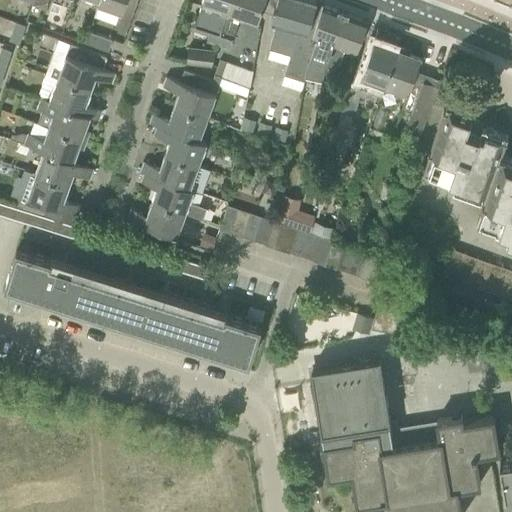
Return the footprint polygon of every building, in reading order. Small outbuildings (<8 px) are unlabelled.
[(33,0),(32,2),(48,8),(50,0),(33,0)] [(98,0),(93,15),(114,23),(119,11),(121,12),(125,0),(98,0)] [(221,34),(232,0),(201,0),(194,25),(209,30),(205,41),(218,45),(219,44),(222,34),(221,34)] [(256,22),(262,5),(263,0),(232,0),(221,34),(222,34),(219,44),(229,47),(238,20),(233,18),(234,14),(256,22)] [(311,34),(322,3),(316,1),(314,0),(276,0),(271,21),(277,23),(269,46),(290,53),(284,73),(305,80),(305,70),(309,59),(317,36),(311,34)] [(321,74),(344,11),(322,3),(311,34),(317,36),(309,59),(305,70),(321,74)] [(344,11),(324,67),(337,71),(346,47),(348,48),(356,51),(361,39),(368,20),(344,11)] [(16,20),(9,39),(19,43),(26,23),(16,20)] [(108,50),(112,38),(88,30),(84,41),(108,50)] [(349,80),(340,111),(354,115),(359,95),(368,98),(374,81),(384,84),(397,48),(373,39),(367,58),(360,76),(361,76),(358,82),(349,80)] [(102,67),(106,55),(70,42),(57,77),(91,89),(96,76),(112,82),(115,71),(102,67)] [(187,45),(185,61),(185,62),(210,65),(214,48),(187,45)] [(0,66),(5,69),(12,50),(2,47),(0,51),(0,66)] [(438,85),(424,80),(415,77),(417,71),(415,70),(420,56),(397,48),(384,84),(407,93),(402,108),(411,112),(405,130),(400,146),(414,151),(428,111),(438,85)] [(207,116),(222,76),(214,73),(212,79),(183,68),(179,80),(166,75),(162,85),(178,90),(173,104),(207,116)] [(91,89),(57,77),(46,73),(38,95),(40,95),(49,99),(90,114),(90,115),(99,118),(102,108),(86,102),(91,89)] [(12,98),(15,89),(6,86),(3,95),(12,98)] [(40,95),(36,108),(42,110),(40,114),(37,121),(48,125),(87,139),(90,130),(85,128),(90,115),(90,114),(49,99),(40,95)] [(511,156),(501,152),(508,134),(481,124),(483,121),(471,116),(472,113),(446,103),(423,168),(441,174),(440,175),(455,180),(452,186),(483,197),(477,216),(495,222),(494,224),(508,229),(506,234),(511,236),(511,156)] [(199,139),(199,138),(207,116),(173,104),(168,117),(152,111),(149,121),(156,124),(156,123),(199,139)] [(244,116),(241,127),(251,130),(255,120),(244,116)] [(260,121),(257,132),(267,135),(271,125),(260,121)] [(206,141),(199,138),(199,139),(156,123),(156,124),(153,133),(169,139),(164,152),(198,164),(206,141)] [(83,148),(87,139),(48,125),(43,138),(27,132),(26,134),(23,143),(43,150),(43,149),(73,160),(74,160),(78,147),(83,148)] [(276,126),(272,137),(283,140),(287,130),(276,126)] [(11,134),(10,138),(23,143),(26,134),(22,133),(14,135),(11,134)] [(94,167),(74,160),(73,160),(43,149),(43,150),(35,172),(69,184),(74,171),(90,177),(94,167)] [(190,187),(198,164),(164,152),(159,165),(143,160),(140,169),(189,187),(190,187)] [(189,200),(194,188),(190,187),(189,187),(140,169),(139,170),(143,171),(140,180),(156,186),(151,199),(185,212),(202,218),(206,206),(189,200)] [(64,198),(69,184),(35,172),(23,206),(43,213),(50,216),(57,218),(64,220),(72,222),(73,223),(80,204),(64,198)] [(395,178),(382,182),(381,196),(391,204),(404,199),(405,186),(395,178)] [(235,191),(231,204),(256,212),(260,200),(235,191)] [(284,194),(279,221),(285,223),(297,227),(309,231),(310,231),(312,212),(297,208),(299,199),(284,194)] [(177,235),(183,216),(185,212),(151,199),(146,212),(130,206),(127,217),(177,235)] [(76,225),(0,201),(0,213),(22,220),(73,236),(76,225)] [(230,232),(239,208),(227,204),(219,228),(230,232)] [(242,236),(250,212),(239,208),(230,232),(242,236)] [(254,240),(262,215),(250,212),(242,236),(254,240)] [(265,244),(274,219),(262,215),(254,240),(265,244)] [(277,248),(285,223),(279,221),(274,219),(265,244),(277,248)] [(289,252),(297,227),(285,223),(277,248),(289,252)] [(301,256),(309,231),(297,227),(289,252),(301,256)] [(312,260),(321,235),(310,231),(309,231),(301,256),(312,260)] [(324,264),(332,239),(321,235),(312,260),(324,264)] [(336,268),(344,243),(332,239),(324,264),(336,268)] [(347,272),(356,247),(344,243),(336,268),(347,272)] [(359,276),(367,251),(356,247),(347,272),(359,276)] [(454,279),(464,251),(453,247),(452,247),(442,275),(449,277),(454,279)] [(147,293),(50,262),(52,259),(16,248),(4,284),(21,290),(22,285),(32,287),(30,292),(40,296),(58,301),(72,306),(74,298),(83,301),(81,308),(108,317),(111,310),(120,312),(117,320),(145,328),(147,321),(156,324),(154,331),(181,340),(183,332),(192,335),(190,343),(223,353),(224,348),(233,351),(232,356),(249,361),(260,324),(224,313),(223,317),(147,293)] [(371,280),(379,255),(367,251),(359,276),(371,280)] [(467,284),(477,256),(464,251),(454,279),(463,283),(467,284)] [(207,266),(164,252),(160,263),(191,273),(204,277),(207,266)] [(391,259),(379,255),(371,280),(383,284),(391,259)] [(479,288),(489,260),(477,256),(467,284),(476,287),(479,288)] [(492,293),(502,265),(489,260),(479,288),(487,291),(492,293)] [(504,297),(511,275),(511,268),(502,265),(492,293),(500,296),(504,297)] [(382,290),(378,302),(402,309),(406,297),(382,290)] [(396,331),(402,309),(378,302),(371,327),(396,331)] [(373,317),(357,312),(352,326),(368,331),(370,327),(373,317)] [(498,448),(497,441),(493,415),(452,422),(451,416),(436,419),(437,423),(391,430),(379,356),(311,367),(321,430),(322,430),(324,442),(323,442),(328,475),(352,471),(357,502),(380,498),(381,511),(461,511),(457,486),(480,482),(475,452),(498,448)] [(240,511),(230,446),(201,450),(210,511),(240,511)] [(511,459),(499,462),(507,509),(511,508),(511,459)] [(88,510),(107,508),(102,462),(82,464),(88,510)]
